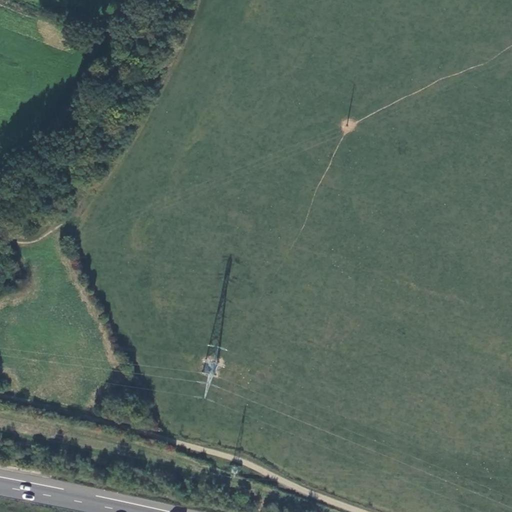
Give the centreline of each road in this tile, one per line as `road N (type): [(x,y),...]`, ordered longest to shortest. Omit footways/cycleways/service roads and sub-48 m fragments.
road 1 (track): [(0,394),(225,454),(363,511)]
road 2 (trunk): [(131,511),(0,485)]
